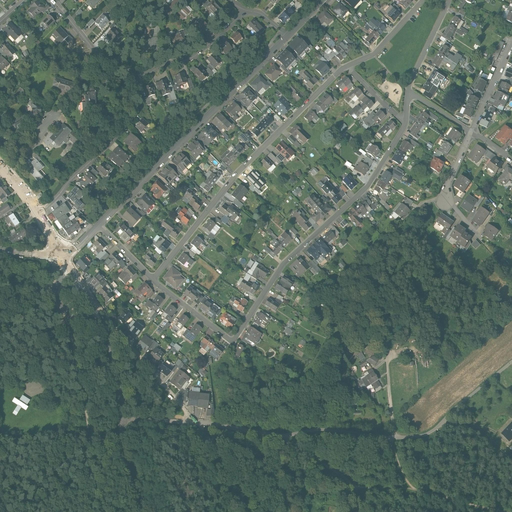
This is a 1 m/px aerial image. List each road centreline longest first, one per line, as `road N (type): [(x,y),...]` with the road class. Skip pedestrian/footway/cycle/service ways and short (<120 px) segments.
road 1 (residential): [(152,280),(231,340),(281,264),(369,185),(405,123)]
road 2 (residential): [(152,280),(235,174),(345,66)]
road 3 (residential): [(99,224),(289,35)]
road 4 (unclassified): [(436,427),(393,438),(321,430),(282,436),(187,421)]
road 5 (unclassified): [(121,420),(105,334),(60,253)]
road 6 (residential): [(136,74),(135,110),(125,125),(37,212)]
road 7 (track): [(393,438),(411,488),(511,511)]
road 8 (residential): [(136,74),(189,58),(242,10)]
road 9 (track): [(69,320),(89,442)]
road 10 (residential): [(187,421),(114,326)]
